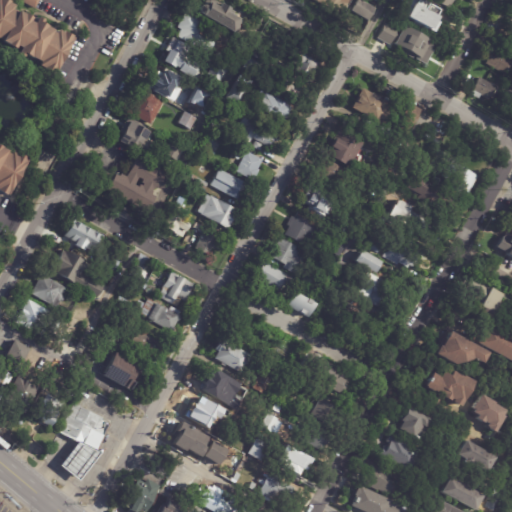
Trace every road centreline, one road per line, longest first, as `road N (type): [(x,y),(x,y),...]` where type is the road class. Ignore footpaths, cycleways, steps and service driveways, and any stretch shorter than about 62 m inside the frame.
road 1 (residential): [(97,511),(353,49)]
road 2 (residential): [(310,511),(511,155)]
road 3 (residential): [(385,379),(54,192)]
road 4 (residential): [(159,0),(0,294)]
road 5 (residential): [(511,136),(264,0)]
